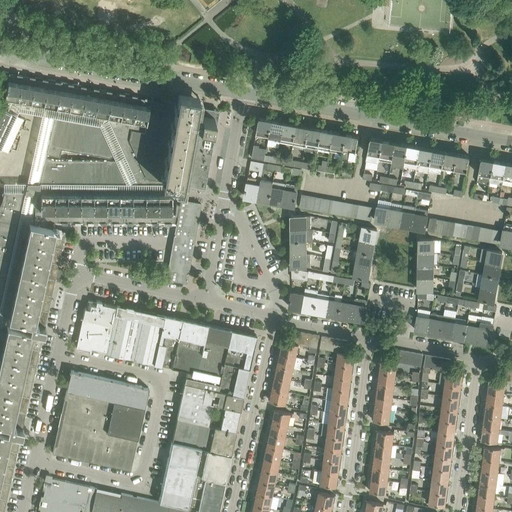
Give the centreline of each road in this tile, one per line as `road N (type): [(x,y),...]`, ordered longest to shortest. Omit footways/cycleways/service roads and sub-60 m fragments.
road 1 (residential): [(23,511),(77,274),(204,299)]
road 2 (residential): [(511,142),(244,92)]
road 3 (residential): [(244,92),(37,52)]
road 4 (residential): [(204,299),(244,92)]
road 5 (unclassified): [(232,511),(275,317)]
road 6 (unclassified): [(368,341),(344,511)]
road 7 (unclassified): [(457,511),(477,361)]
